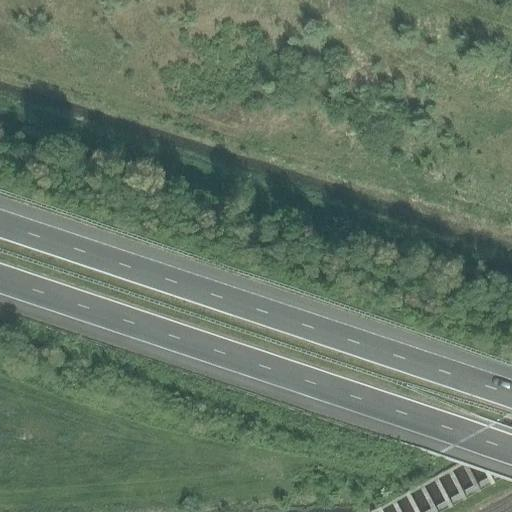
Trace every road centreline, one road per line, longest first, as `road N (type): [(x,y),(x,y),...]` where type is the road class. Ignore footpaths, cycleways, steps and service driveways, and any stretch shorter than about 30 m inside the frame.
road 1 (motorway): [(0,278),(511,449)]
road 2 (motorway): [(511,392),(0,223)]
